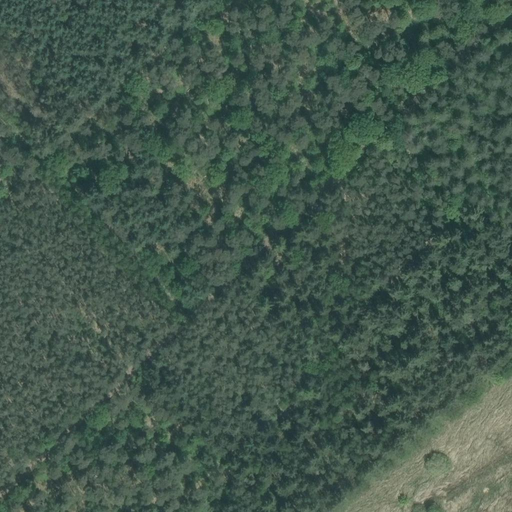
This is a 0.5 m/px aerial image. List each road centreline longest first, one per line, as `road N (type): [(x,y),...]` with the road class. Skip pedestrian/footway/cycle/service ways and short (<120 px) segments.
road 1 (track): [(0,489),(511,6)]
road 2 (track): [(167,511),(472,206),(387,125)]
road 3 (track): [(0,198),(214,0)]
